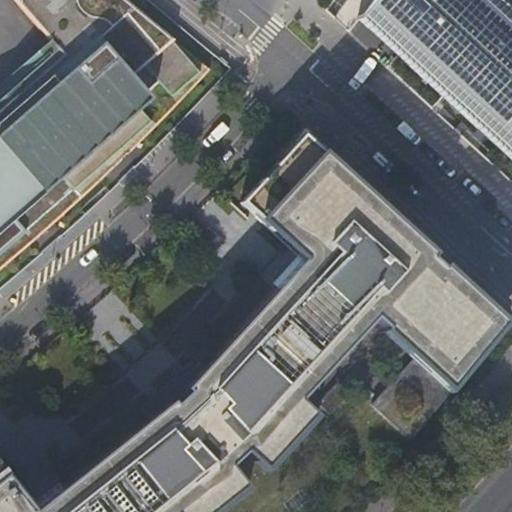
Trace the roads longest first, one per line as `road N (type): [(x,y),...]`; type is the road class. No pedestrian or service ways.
road 1 (residential): [(296,56),(117,236),(0,336)]
road 2 (residential): [(296,56),(511,257)]
